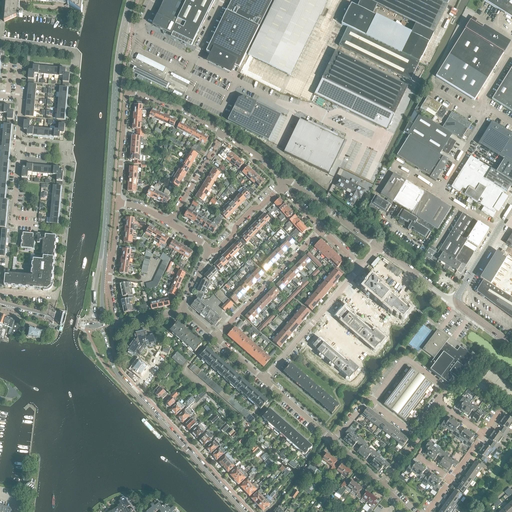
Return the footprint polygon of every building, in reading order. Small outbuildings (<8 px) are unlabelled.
[(6,0),(5,11),(4,22),(18,16),(17,17),(23,18),(23,15),(23,14),(23,12),(19,12),(20,0),(6,0)] [(82,14),(83,0),(26,0),(27,0),(58,3),(58,1),(63,2),(63,3),(67,4),(67,8),(70,6),(82,14)] [(173,36),(173,35),(189,0),(164,0),(155,21),(154,22),(154,23),(154,24),(155,25),(155,26),(156,27),(157,27),(160,29),(163,31),(164,34),(165,34),(166,32),(172,35),(172,36),(173,36)] [(189,0),(173,35),(178,38),(178,39),(186,43),(186,42),(192,45),(197,35),(214,0),(189,0)] [(212,60),(230,69),(232,64),(239,68),(272,0),(232,0),(207,52),(214,55),(212,60)] [(275,0),(248,55),(290,76),(327,0),(275,0)] [(341,25),(347,28),(348,28),(366,37),(380,7),(415,24),(401,54),(419,63),(429,42),(434,33),(447,6),(434,0),(360,0),(360,1),(357,7),(351,4),(341,25)] [(511,0),(483,0),(496,8),(511,18),(511,0)] [(436,77),(474,101),(509,45),(475,24),(477,20),(473,17),(436,77)] [(348,28),(347,28),(339,46),(410,81),(419,63),(401,54),(366,37),(348,28)] [(353,114),(386,130),(407,87),(335,52),(314,95),(353,114)] [(143,80),(151,84),(152,82),(167,89),(170,84),(142,70),(144,67),(136,63),(135,67),(134,66),(132,72),(144,78),(143,80)] [(38,74),(39,66),(33,66),(33,71),(30,71),(29,71),(28,82),(34,83),(35,74),(38,74)] [(511,67),(492,100),(511,112),(511,67)] [(69,86),(70,75),(69,74),(66,74),(66,69),(60,68),(60,76),(63,77),(63,85),(69,86)] [(415,110),(423,115),(432,121),(441,105),(428,97),(427,98),(424,95),(415,110)] [(228,121),(244,128),(269,141),(281,115),(244,97),(239,99),(228,121)] [(135,104),(134,111),(146,112),(150,112),(152,109),(144,108),(144,109),(143,109),(143,105),(144,105),(144,102),(138,102),(138,105),(135,104)] [(10,106),(5,106),(4,114),(8,114),(7,123),(13,123),(14,112),(13,112),(13,111),(10,111),(10,106)] [(444,115),(448,110),(442,107),(439,112),(444,115)] [(156,119),(159,121),(162,113),(157,111),(153,121),(153,122),(155,123),(156,119)] [(452,134),(442,128),(439,126),(414,111),(404,132),(407,134),(439,154),(442,151),(448,155),(456,142),(450,138),(452,134)] [(443,127),(452,133),(461,139),(468,129),(471,124),(452,112),(449,117),(443,127)] [(166,123),(169,125),(172,117),(167,115),(164,123),(163,126),(165,127),(166,123)] [(170,131),(173,132),(175,129),(173,128),(174,127),(177,119),(172,117),(169,125),(172,126),(171,127),(171,128),(170,131)] [(27,135),(33,136),(33,128),(30,128),(30,119),(25,118),(24,129),(24,130),(27,130),(27,135)] [(300,120),(284,153),(329,174),(345,142),(337,138),(338,136),(327,131),(319,127),(308,122),(307,124),(300,120)] [(58,130),(55,130),(54,138),(60,138),(60,133),(63,134),(64,134),(64,133),(65,122),(59,121),(58,130)] [(179,132),(181,133),(186,124),(181,121),(180,123),(179,122),(176,127),(177,128),(177,129),(180,130),(179,132)] [(463,169),(451,187),(452,188),(455,190),(459,192),(469,198),(467,200),(466,202),(468,203),(470,205),(471,204),(473,201),(475,202),(479,205),(483,207),(481,211),(492,218),(496,212),(495,212),(495,211),(497,208),(500,204),(501,202),(505,196),(506,195),(506,193),(511,186),(511,187),(511,133),(492,121),(478,144),(504,160),(496,172),(491,169),(471,157),(470,156),(467,161),(464,167),(463,169)] [(137,129),(137,133),(144,133),(144,129),(144,126),(145,126),(145,124),(133,123),(133,129),(137,129)] [(184,132),(186,134),(190,126),(186,124),(181,133),(183,134),(184,132)] [(190,138),(191,136),(195,129),(190,126),(186,134),(189,135),(188,137),(190,138)] [(191,136),(196,139),(200,131),(195,129),(191,136)] [(196,139),(200,141),(204,134),(200,131),(196,139)] [(132,136),(132,142),(147,143),(147,141),(144,141),(144,133),(137,133),(137,136),(132,136)] [(198,145),(196,150),(200,153),(202,149),(199,147),(202,142),(205,144),(209,137),(204,134),(200,141),(198,145)] [(430,178),(436,181),(449,160),(409,136),(397,156),(427,174),(431,176),(430,178)] [(224,148),(218,156),(224,161),(226,159),(231,152),(230,151),(230,150),(228,149),(227,149),(226,150),(224,148)] [(191,150),(188,155),(196,160),(198,155),(191,150)] [(226,159),(230,162),(236,156),(231,152),(226,159)] [(146,155),(131,154),(131,160),(134,160),(134,164),(141,164),(142,161),(140,161),(140,155),(143,155),(143,158),(151,158),(151,156),(146,155)] [(182,158),(185,160),(193,164),(196,160),(188,155),(186,154),(185,155),(184,155),(182,158)] [(230,162),(235,166),(240,159),(236,156),(230,162)] [(240,159),(235,166),(239,169),(244,163),(240,159)] [(185,160),(182,164),(190,169),(193,164),(185,160)] [(177,168),(179,169),(187,174),(190,169),(182,164),(180,163),(177,168)] [(37,174),(38,165),(35,164),(34,165),(27,165),(27,169),(26,169),(26,168),(25,168),(25,167),(24,167),(23,167),(23,168),(21,181),(27,182),(28,173),(37,174)] [(49,166),(48,175),(57,176),(56,184),(62,185),(63,172),(63,171),(62,171),(61,171),(60,172),(59,171),(60,168),(54,167),(53,167),(52,166),(49,166)] [(242,172),(246,176),(252,170),(248,166),(247,168),(245,166),(240,172),(241,173),(242,172)] [(179,169),(177,174),(184,178),(187,174),(179,169)] [(213,169),(210,173),(217,178),(221,172),(216,169),(216,170),(213,169)] [(246,176),(250,180),(256,174),(252,170),(246,176)] [(169,173),(168,175),(181,183),(184,178),(177,174),(175,177),(169,173)] [(210,173),(207,178),(215,182),(217,178),(210,173)] [(393,202),(412,213),(434,227),(437,229),(451,208),(425,192),(425,194),(405,182),(406,181),(394,173),(381,194),(388,199),(393,202)] [(250,180),(254,184),(260,178),(256,174),(250,180)] [(181,183),(168,175),(166,177),(170,179),(172,181),(169,185),(175,189),(176,187),(178,188),(181,183)] [(207,178),(205,183),(212,187),(215,182),(207,178)] [(248,190),(252,194),(255,191),(253,189),(256,185),(259,188),(264,182),(260,178),(254,184),(251,187),(250,188),(248,190)] [(346,200),(354,204),(358,197),(361,198),(365,190),(344,179),(343,181),(339,179),(335,185),(343,190),(343,189),(344,189),(345,190),(346,188),(349,189),(348,191),(348,192),(350,193),(346,200)] [(150,197),(152,198),(158,186),(158,185),(160,181),(159,181),(158,184),(157,184),(156,185),(155,185),(153,190),(151,188),(147,196),(148,196),(147,196),(150,198),(150,197)] [(205,183),(202,187),(209,192),(211,189),(214,191),(215,189),(212,187),(205,183)] [(154,199),(157,201),(160,193),(158,192),(160,187),(158,186),(152,198),(154,199)] [(202,187),(199,192),(206,197),(209,192),(202,187)] [(244,190),(240,194),(246,200),(248,198),(250,197),(249,196),(250,196),(248,194),(250,192),(244,187),(242,188),(244,190)] [(160,202),(162,203),(168,190),(166,188),(164,192),(164,193),(164,194),(160,193),(157,201),(160,202)] [(168,190),(162,203),(164,204),(166,206),(167,205),(169,201),(170,202),(171,200),(171,199),(170,198),(171,198),(167,196),(168,194),(169,195),(171,191),(168,190)] [(206,197),(199,192),(196,197),(198,199),(197,201),(203,204),(205,202),(203,201),(206,197)] [(240,194),(236,198),(243,204),(245,202),(244,201),(246,200),(240,194)] [(386,213),(393,202),(388,199),(386,202),(375,196),(369,206),(379,213),(381,209),(386,213)] [(236,198),(233,202),(232,202),(238,207),(240,206),(243,204),(236,198)] [(231,203),(229,205),(229,206),(235,212),(237,210),(237,209),(238,207),(232,202),(233,202),(230,199),(228,201),(231,203)] [(271,214),(273,212),(283,203),(279,199),(274,204),(276,206),(274,208),(272,210),(270,208),(267,210),(271,214)] [(279,209),(281,211),(286,207),(283,203),(273,212),(275,213),(277,211),(279,209)] [(223,208),(225,210),(225,209),(231,215),(232,214),(233,214),(235,212),(229,206),(229,205),(227,204),(223,208)] [(188,218),(189,219),(196,209),(191,206),(189,209),(185,216),(185,217),(185,218),(187,219),(188,218)] [(191,221),(194,223),(198,215),(196,213),(198,208),(197,207),(196,209),(189,219),(191,220),(191,221)] [(279,218),(280,219),(290,210),(286,207),(281,211),(281,212),(279,213),(281,215),(279,218)] [(200,227),(203,229),(208,221),(205,219),(207,216),(206,215),(209,211),(207,209),(204,214),(205,214),(199,225),(201,226),(200,227)] [(220,212),(218,216),(222,219),(224,216),(227,219),(229,217),(231,215),(225,209),(225,210),(221,213),(220,212)] [(286,217),(288,219),(293,214),(290,210),(280,219),(280,220),(279,221),(280,223),(282,221),(286,217)] [(434,227),(412,213),(411,216),(402,210),(397,217),(400,219),(398,222),(408,228),(408,229),(408,230),(409,230),(410,230),(411,230),(426,240),(434,227)] [(197,224),(199,225),(205,214),(204,214),(203,213),(201,217),(198,215),(194,223),(197,225),(197,224)] [(264,213),(261,217),(269,226),(271,224),(268,221),(270,219),(272,221),(274,220),(273,218),(268,214),(267,216),(264,213)] [(436,263),(455,275),(457,271),(461,273),(477,246),(478,246),(488,230),(487,230),(488,230),(480,225),(477,223),(477,222),(466,215),(462,213),(439,251),(437,250),(435,252),(429,249),(425,256),(436,263)] [(285,225),(287,227),(297,218),(293,214),(288,219),(290,221),(285,225)] [(214,220),(208,230),(210,232),(212,234),(213,233),(217,226),(218,227),(222,219),(218,216),(215,220),(214,220)] [(261,217),(257,221),(262,227),(264,229),(267,226),(268,227),(270,229),(271,228),(269,226),(261,217)] [(293,225),(295,227),(300,222),(297,218),(287,227),(284,229),(286,231),(293,225)] [(207,229),(208,230),(214,220),(213,219),(211,222),(208,221),(203,229),(206,230),(207,229)] [(257,221),(253,225),(263,236),(264,236),(265,235),(263,232),(260,229),(262,227),(257,221)] [(291,235),(292,236),(303,226),(300,222),(295,227),(297,229),(291,235)] [(253,225),(249,229),(255,235),(256,237),(259,234),(260,235),(262,237),(263,236),(253,225)] [(146,239),(148,240),(155,229),(150,226),(145,234),(148,236),(146,239)] [(303,226),(292,236),(294,239),(299,234),(300,233),(302,234),(307,229),(303,226)] [(152,238),(155,239),(159,232),(155,229),(148,240),(150,241),(152,238)] [(249,229),(245,233),(254,242),(256,240),(253,237),(255,235),(249,229)] [(54,266),(54,261),(53,261),(54,258),(55,258),(55,254),(54,254),(54,251),(55,251),(56,247),(55,247),(55,244),(56,244),(56,240),(55,240),(56,236),(46,235),(46,234),(34,232),(33,234),(23,233),(23,237),(22,237),(22,241),(23,241),(22,244),(21,244),(21,248),(34,249),(35,240),(38,240),(38,243),(40,244),(40,241),(43,241),(41,260),(34,260),(34,263),(33,263),(32,267),(33,267),(33,270),(32,270),(31,275),(33,275),(33,276),(9,274),(10,271),(6,271),(4,272),(5,274),(6,274),(4,286),(8,286),(8,287),(12,287),(12,286),(15,287),(15,288),(19,288),(19,287),(22,287),(22,288),(26,289),(27,289),(27,288),(30,288),(30,289),(34,289),(34,288),(43,289),(43,291),(45,291),(48,291),(52,288),(52,287),(53,286),(53,285),(53,284),(54,283),(51,282),(52,280),(53,280),(53,276),(52,276),(52,273),(53,273),(54,269),(53,269),(53,266),(54,266)] [(156,245),(158,246),(164,234),(159,232),(155,239),(154,241),(157,243),(156,245)] [(254,242),(245,233),(241,237),(243,238),(241,240),(246,244),(249,241),(252,244),(254,242)] [(166,246),(167,246),(170,241),(168,240),(169,237),(164,234),(158,246),(160,247),(162,243),(165,245),(163,248),(164,249),(166,246)] [(283,244),(288,249),(291,246),(286,241),(284,239),(282,236),(280,238),(284,242),(283,244)] [(286,241),(291,246),(295,242),(290,237),(286,241)] [(170,252),(172,253),(178,243),(174,240),(172,243),(170,241),(167,246),(167,247),(166,249),(171,251),(170,252)] [(279,248),(284,253),(288,249),(283,244),(280,246),(274,240),(272,242),(274,244),(275,244),(277,246),(279,248)] [(314,247),(325,258),(332,251),(321,240),(314,247)] [(238,241),(234,245),(244,255),(246,254),(244,252),(241,249),(245,245),(241,241),(240,243),(238,241)] [(176,251),(179,253),(183,246),(178,243),(172,253),(174,254),(176,251)] [(234,245),(230,249),(236,254),(238,252),(241,255),(245,259),(246,257),(244,255),(234,245)] [(179,258),(181,260),(188,249),(183,246),(179,253),(182,255),(179,258)] [(123,249),(122,255),(134,257),(135,254),(131,254),(131,251),(135,251),(136,248),(126,247),(125,249),(123,249)] [(275,252),(280,257),(284,253),(279,248),(275,252)] [(181,260),(178,265),(182,268),(184,265),(181,263),(185,257),(188,259),(193,252),(188,249),(181,260)] [(230,249),(226,253),(237,263),(238,262),(236,260),(236,259),(234,257),(236,254),(230,249)] [(325,258),(335,266),(337,268),(343,261),(332,251),(325,258)] [(280,257),(275,252),(272,255),(277,261),(280,257)] [(307,255),(320,268),(322,265),(309,252),(307,255)] [(226,253),(222,256),(230,264),(229,264),(230,265),(233,262),(239,268),(241,267),(237,263),(226,253)] [(499,256),(496,260),(506,266),(510,259),(501,254),(500,253),(499,256)] [(262,260),(260,258),(257,254),(255,256),(261,262),(260,262),(263,264),(261,266),(266,272),(270,268),(265,262),(262,260)] [(277,261),(272,255),(268,259),(273,264),(277,261)] [(494,279),(491,284),(511,296),(511,257),(508,255),(507,257),(504,262),(503,264),(501,267),(500,269),(498,272),(497,274),(495,277),(494,279)] [(222,256),(218,260),(227,269),(229,267),(227,266),(229,264),(230,264),(222,256)] [(305,256),(302,259),(314,271),(316,269),(314,267),(313,268),(308,263),(310,261),(305,256)] [(268,259),(265,262),(270,268),(273,264),(268,259)] [(302,259),(298,263),(303,268),(305,266),(310,271),(312,273),(314,271),(302,259)] [(227,269),(218,260),(214,265),(215,265),(214,266),(219,272),(223,268),(226,271),(225,271),(227,272),(229,271),(227,269)] [(496,260),(493,265),(502,271),(506,266),(496,260)] [(298,263),(294,267),(304,277),(306,275),(301,270),(303,268),(298,263)] [(493,265),(490,270),(499,276),(502,271),(493,265)] [(253,270),(255,272),(260,278),(264,274),(259,268),(257,271),(252,266),(251,268),(253,270)] [(333,268),(334,270),(335,270),(342,276),(344,273),(337,268),(335,266),(333,268)] [(213,267),(209,272),(214,277),(218,272),(213,267)] [(294,267),(291,270),(296,276),(298,274),(300,276),(301,276),(303,278),(304,277),(294,267)] [(291,270),(287,274),(297,284),(298,283),(294,278),(296,276),(291,270)] [(335,270),(334,270),(325,281),(332,287),(342,276),(335,270)] [(490,270),(486,275),(496,281),(499,276),(490,270)] [(177,276),(183,279),(185,274),(179,271),(177,276)] [(204,276),(206,277),(211,283),(213,281),(211,279),(214,277),(209,272),(204,276)] [(255,272),(252,276),(257,281),(260,278),(255,272)] [(287,274),(283,278),(289,283),(291,281),(297,287),(299,286),(297,284),(287,274)] [(486,275),(483,280),(484,280),(493,286),(496,281),(486,275)] [(171,281),(180,285),(183,279),(177,276),(175,280),(170,277),(169,280),(171,281)] [(252,276),(248,279),(253,285),(257,281),(252,276)] [(202,281),(200,286),(207,289),(207,287),(209,288),(212,284),(211,283),(206,277),(202,281)] [(368,283),(364,288),(391,312),(393,310),(403,319),(409,312),(381,287),(382,286),(372,277),(368,283)] [(283,278),(280,281),(285,287),(289,283),(283,278)] [(248,279),(244,283),(250,288),(253,285),(248,279)] [(511,297),(510,297),(500,290),(493,286),(484,280),(483,280),(476,292),(511,318),(511,297)] [(171,287),(178,290),(180,285),(171,281),(169,286),(171,287)] [(285,287),(280,281),(276,285),(281,291),(283,289),(290,295),(292,293),(290,291),(287,289),(285,287)] [(325,281),(315,293),(322,299),(332,287),(325,281)] [(120,284),(121,290),(131,288),(130,282),(120,284)] [(244,283),(241,287),(246,292),(250,288),(244,283)] [(197,291),(199,292),(204,294),(204,295),(207,289),(200,286),(197,291)] [(168,296),(170,296),(172,297),(173,295),(175,296),(178,290),(171,287),(170,290),(165,288),(164,291),(166,292),(166,293),(168,295),(168,296)] [(241,287),(237,290),(243,296),(246,292),(241,287)] [(274,287),(271,291),(276,296),(280,292),(274,287)] [(126,296),(126,298),(133,296),(131,288),(121,290),(123,297),(126,296)] [(228,288),(226,290),(232,296),(230,298),(235,303),(239,299),(234,294),(233,294),(232,292),(229,290),(229,289),(228,288)] [(237,290),(234,294),(239,299),(243,296),(237,290)] [(271,291),(267,295),(272,300),(276,296),(271,291)] [(195,301),(195,302),(198,298),(201,301),(204,294),(199,292),(195,301)] [(322,299),(315,293),(305,305),(312,311),(322,299)] [(267,295),(263,298),(269,303),(272,300),(267,295)] [(121,300),(123,307),(133,305),(131,298),(133,298),(133,296),(126,298),(126,299),(121,300)] [(165,300),(162,300),(164,307),(170,306),(169,303),(176,302),(176,301),(174,298),(172,297),(170,296),(169,298),(168,298),(165,299),(165,300)] [(192,306),(196,310),(203,302),(201,301),(198,298),(195,302),(192,306)] [(263,298),(260,302),(265,307),(269,303),(263,298)] [(133,305),(123,307),(124,313),(149,308),(147,301),(145,302),(145,305),(136,307),(135,309),(134,309),(133,305)] [(196,310),(201,314),(208,307),(203,302),(196,310)] [(260,302),(256,306),(261,311),(265,307),(260,302)] [(256,306),(253,309),(258,314),(261,311),(256,306)] [(201,314),(206,318),(212,311),(208,307),(201,314)] [(303,307),(293,318),(300,325),(310,313),(303,307)] [(253,309),(249,313),(254,318),(258,314),(253,309)] [(345,310),(339,317),(343,321),(343,322),(375,350),(380,345),(385,340),(375,331),(373,334),(345,310)] [(206,318),(211,322),(217,315),(212,311),(206,318)] [(254,318),(249,313),(245,317),(251,322),(253,320),(257,324),(259,323),(256,320),(254,318)] [(217,315),(211,322),(215,326),(216,325),(218,327),(221,324),(219,322),(222,319),(217,315)] [(6,318),(1,331),(2,331),(3,329),(4,330),(6,326),(8,327),(11,319),(9,318),(8,318),(6,318)] [(293,318),(283,330),(290,336),(300,325),(293,318)] [(15,322),(10,335),(10,336),(16,338),(21,324),(15,322)] [(182,342),(190,333),(184,328),(178,323),(171,331),(176,336),(176,337),(177,337),(182,341),(182,342)] [(228,335),(240,346),(247,338),(237,330),(239,327),(238,325),(235,328),(228,335)] [(42,332),(26,326),(24,331),(26,331),(24,336),(28,337),(28,336),(40,339),(42,332)] [(422,350),(434,358),(431,363),(434,365),(431,370),(448,383),(453,377),(450,374),(452,372),(457,377),(464,368),(463,367),(466,363),(467,364),(473,356),(467,352),(466,353),(463,350),(463,349),(460,347),(457,351),(446,342),(449,339),(450,339),(437,329),(437,330),(422,350)] [(290,336),(283,330),(273,342),(280,348),(290,336)] [(135,338),(127,350),(129,351),(134,354),(135,355),(137,353),(140,355),(145,348),(146,346),(155,344),(153,334),(147,336),(146,331),(145,332),(136,334),(134,334),(135,338)] [(190,333),(182,342),(182,343),(183,342),(188,346),(188,347),(188,348),(189,347),(195,352),(202,344),(190,333)] [(240,346),(252,356),(259,348),(247,338),(240,346)] [(319,340),(313,347),(318,351),(317,352),(350,380),(354,375),(355,375),(359,370),(349,361),(347,364),(319,340)] [(259,348),(252,356),(264,367),(271,359),(270,358),(272,356),(270,354),(268,357),(259,348)] [(211,368),(212,368),(219,359),(207,349),(200,357),(206,361),(205,362),(206,363),(207,362),(212,367),(211,368)] [(172,358),(181,366),(183,364),(184,365),(185,363),(185,362),(187,360),(177,352),(172,358)] [(150,364),(156,369),(160,363),(155,359),(150,364)] [(223,378),(224,379),(231,370),(219,359),(212,368),(213,368),(218,372),(217,373),(218,374),(219,373),(224,377),(223,378)] [(132,369),(142,376),(144,373),(148,376),(153,369),(149,366),(148,367),(139,360),(132,369)] [(284,373),(296,383),(303,375),(291,365),(284,373)] [(383,404),(391,411),(406,422),(434,386),(410,368),(383,404)] [(235,389),(236,389),(244,380),(231,370),(224,379),(225,378),(230,383),(229,383),(230,384),(231,383),(236,388),(235,389)] [(296,383),(308,393),(315,385),(303,375),(296,383)] [(247,399),(248,400),(256,391),(244,380),(236,389),(236,390),(237,389),(242,393),(241,394),(242,395),(243,394),(248,398),(247,399)] [(315,385),(308,393),(320,404),(327,396),(315,385)] [(156,395),(156,396),(158,398),(159,398),(160,398),(161,397),(163,399),(166,396),(167,398),(171,395),(167,391),(165,392),(161,388),(160,388),(159,387),(153,392),(156,395)] [(168,401),(166,403),(166,406),(167,406),(169,407),(171,405),(172,405),(176,402),(173,400),(179,395),(176,391),(170,396),(171,397),(167,401),(168,401)] [(256,391),(248,400),(249,399),(254,404),(253,405),(254,405),(254,406),(255,405),(261,409),(262,408),(263,407),(268,401),(256,391)] [(320,404),(332,414),(339,406),(327,396),(320,404)] [(195,400),(194,400),(191,397),(184,404),(184,405),(182,406),(179,402),(177,404),(176,403),(171,407),(172,409),(171,410),(171,411),(173,413),(174,413),(176,415),(184,407),(184,408),(186,406),(187,408),(195,401),(195,400)] [(459,409),(464,413),(470,404),(467,402),(468,400),(463,397),(460,402),(462,404),(459,409)] [(470,404),(464,413),(468,416),(472,411),(475,413),(478,408),(474,404),(472,406),(470,404)] [(189,417),(190,418),(193,414),(195,413),(194,412),(192,413),(187,408),(178,417),(180,420),(180,421),(182,422),(183,423),(189,417)] [(362,415),(366,418),(372,412),(367,408),(362,415)] [(267,424),(268,424),(276,415),(270,410),(263,418),(264,419),(268,423),(267,424)] [(472,419),(477,423),(481,418),(483,419),(487,414),(483,411),(481,412),(479,410),(472,419)] [(366,418),(371,422),(376,415),(372,412),(366,418)] [(195,425),(196,427),(201,422),(199,421),(197,423),(192,418),(195,416),(193,414),(190,418),(191,419),(185,425),(187,427),(187,428),(188,429),(189,429),(190,430),(195,425)] [(250,414),(245,419),(251,424),(255,419),(250,414)] [(213,424),(219,418),(215,415),(210,421),(213,424)] [(279,434),(280,435),(288,426),(276,415),(268,424),(269,425),(269,424),(274,428),(274,429),(274,430),(275,429),(280,433),(279,434)] [(371,422),(375,425),(380,418),(376,415),(371,422)] [(506,415),(502,420),(511,426),(511,424),(511,416),(511,419),(506,415)] [(375,425),(379,428),(384,421),(380,418),(375,425)] [(446,428),(449,430),(455,422),(450,418),(447,423),(444,421),(440,427),(445,430),(446,428)] [(504,428),(502,431),(507,434),(511,430),(509,429),(511,426),(502,420),(499,425),(504,428)] [(379,428),(383,431),(388,424),(384,421),(379,428)] [(201,422),(196,427),(197,428),(192,433),(192,434),(193,435),(195,435),(197,438),(205,430),(203,428),(201,429),(199,426),(202,424),(201,422)] [(450,434),(455,437),(459,432),(456,430),(460,425),(455,422),(449,430),(452,432),(450,434)] [(220,429),(224,433),(229,427),(225,423),(220,429)] [(383,431),(387,434),(392,427),(388,424),(383,431)] [(291,445),(292,445),(300,436),(288,426),(280,435),(281,434),(286,439),(286,440),(287,440),(292,444),(291,445)] [(387,434),(391,437),(396,430),(392,427),(387,434)] [(210,440),(210,439),(213,437),(208,432),(210,430),(209,428),(206,431),(207,432),(199,440),(202,443),(202,444),(203,445),(204,445),(210,440)] [(344,440),(348,444),(355,436),(353,434),(354,432),(350,428),(345,433),(348,435),(344,440)] [(461,439),(464,441),(470,432),(465,429),(461,434),(459,432),(455,437),(460,440),(461,439)] [(391,437),(395,440),(400,433),(396,430),(391,437)] [(495,430),(492,434),(500,441),(502,438),(504,439),(507,434),(502,431),(500,433),(495,430)] [(470,432),(464,441),(466,443),(465,444),(470,448),(474,442),(471,441),(475,436),(470,432)] [(395,440),(399,443),(404,436),(400,433),(395,440)] [(493,443),(492,445),(497,449),(500,445),(498,443),(500,441),(492,434),(488,439),(493,443)] [(300,436),(292,445),(293,446),(293,445),(298,449),(298,450),(299,451),(299,450),(305,455),(309,451),(312,447),(300,436)] [(357,443),(359,445),(363,441),(359,437),(358,438),(355,436),(348,444),(352,448),(357,443)] [(404,436),(399,443),(398,444),(402,448),(409,440),(404,436)] [(207,449),(208,451),(209,452),(210,453),(211,453),(220,445),(216,440),(207,449)] [(357,452),(361,456),(368,448),(366,446),(367,444),(363,441),(359,445),(361,448),(357,452)] [(425,454),(429,457),(436,449),(433,447),(434,445),(429,442),(426,447),(428,449),(425,454)] [(485,444),(481,449),(490,455),(492,452),(494,454),(497,449),(492,445),(490,448),(485,444)] [(212,455),(215,458),(216,459),(216,460),(217,460),(226,452),(221,447),(212,455)] [(370,455),(372,458),(377,453),(372,449),(371,451),(368,448),(361,456),(366,460),(370,455)] [(438,456),(440,457),(444,452),(440,449),(438,451),(436,449),(429,457),(434,461),(438,456)] [(490,455),(481,449),(478,454),(483,457),(481,460),(486,464),(490,459),(488,458),(490,455)] [(439,464),(444,468),(450,459),(447,457),(449,455),(444,452),(440,457),(443,459),(439,464)] [(223,467),(230,461),(233,459),(232,458),(231,456),(230,456),(227,453),(225,456),(218,462),(221,465),(222,467),(223,467)] [(370,464),(375,468),(382,460),(379,458),(381,456),(377,453),(372,458),(374,460),(370,464)] [(327,465),(328,464),(327,464),(332,457),(327,454),(324,457),(321,456),(318,460),(321,462),(322,460),(327,463),(326,464),(327,465)] [(331,470),(333,471),(337,466),(335,465),(337,461),(332,457),(327,464),(328,464),(332,468),(331,470)] [(450,459),(444,468),(449,471),(452,466),(455,468),(459,463),(454,459),(453,461),(450,459)] [(382,460),(375,468),(379,472),(383,468),(386,470),(390,465),(386,461),(384,463),(382,460)] [(475,462),(472,467),(479,472),(482,467),(484,465),(478,460),(476,463),(475,462)] [(230,461),(223,467),(224,468),(225,470),(226,470),(228,472),(235,466),(234,466),(237,464),(235,462),(232,464),(230,461)] [(412,473),(415,475),(421,466),(416,463),(413,468),(410,466),(406,471),(411,474),(412,473)] [(307,469),(313,474),(317,469),(311,464),(307,469)] [(342,476),(343,475),(342,474),(347,468),(342,464),(339,468),(337,466),(333,471),(336,473),(337,471),(342,474),(341,475),(342,476)] [(234,479),(241,473),(239,471),(241,469),(239,466),(237,468),(236,468),(230,475),(232,477),(232,478),(233,479),(234,479)] [(421,466),(415,475),(417,477),(416,478),(421,482),(425,476),(422,474),(426,469),(421,466)] [(472,467),(469,471),(476,476),(479,472),(472,467)] [(342,474),(343,475),(347,478),(352,472),(347,468),(342,474)] [(469,471),(466,476),(473,481),(476,476),(469,471)] [(241,473),(234,479),(235,480),(235,481),(236,482),(237,482),(239,484),(246,478),(245,478),(248,476),(245,474),(243,476),(241,473)] [(428,484),(431,486),(437,478),(432,474),(429,479),(426,477),(421,484),(426,487),(428,484)] [(466,476),(463,480),(470,485),(472,487),(475,482),(473,481),(466,476)] [(245,491),(252,485),(249,482),(251,480),(249,478),(247,480),(241,486),(243,489),(243,490),(244,491),(245,491)] [(437,478),(431,486),(434,488),(432,490),(437,493),(441,488),(438,486),(442,481),(437,478)] [(318,483),(313,479),(307,488),(312,491),(318,483)] [(463,480),(459,484),(466,489),(468,491),(468,490),(467,489),(470,485),(463,480)] [(346,490),(351,493),(350,492),(351,492),(352,492),(353,492),(352,491),(357,485),(352,481),(349,485),(347,483),(343,488),(342,487),(340,490),(339,489),(337,493),(342,496),(346,490)] [(250,496),(256,490),(258,488),(256,486),(257,485),(254,483),(252,485),(245,491),(246,492),(246,493),(247,494),(248,494),(250,496)] [(33,484),(32,484),(31,484),(30,484),(29,484),(28,484),(28,485),(27,485),(27,486),(26,486),(26,487),(26,488),(26,489),(26,490),(26,491),(27,492),(28,493),(29,493),(30,493),(31,493),(32,493),(33,493),(34,492),(34,491),(35,491),(35,490),(35,489),(35,488),(35,487),(35,486),(34,485),(33,485),(33,484)] [(466,489),(459,484),(456,489),(463,494),(466,489)] [(356,497),(358,499),(363,492),(361,490),(362,488),(357,485),(352,491),(353,492),(352,492),(351,492),(350,492),(351,493),(356,497)] [(251,498),(255,502),(262,496),(260,494),(263,491),(261,489),(251,498)] [(291,497),(294,499),(299,493),(296,490),(291,497)] [(455,490),(452,495),(461,501),(464,497),(462,496),(455,490)] [(358,499),(366,504),(365,503),(366,502),(367,503),(367,502),(372,495),(367,492),(366,493),(363,492),(358,499)] [(366,504),(368,506),(370,508),(370,509),(367,511),(371,511),(372,511),(378,503),(375,502),(377,499),(372,495),(367,502),(367,503),(366,502),(365,503),(366,504)] [(452,495),(449,499),(456,504),(457,506),(461,501),(452,495)] [(259,507),(266,500),(268,498),(266,496),(264,498),(262,496),(255,502),(259,507)] [(130,506),(129,504),(126,499),(123,501),(122,500),(119,502),(120,505),(125,511),(132,511),(134,510),(133,508),(130,510),(128,510),(127,508),(130,506)] [(449,499),(445,504),(452,509),(456,504),(449,499)] [(266,500),(259,507),(263,511),(272,503),(270,501),(268,502),(266,500)] [(156,511),(159,510),(162,507),(157,501),(157,502),(156,501),(154,503),(155,503),(153,504),(151,505),(152,507),(146,511),(156,511)]
